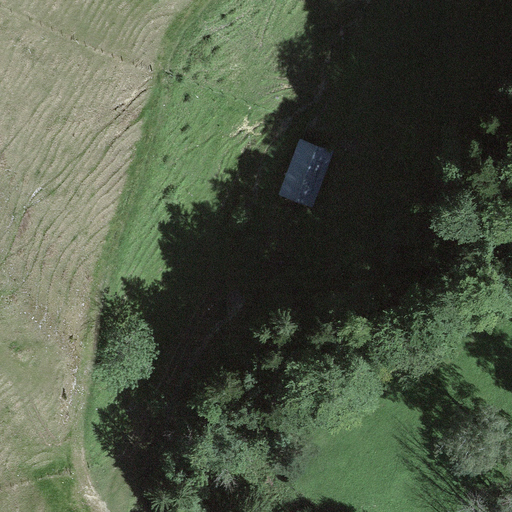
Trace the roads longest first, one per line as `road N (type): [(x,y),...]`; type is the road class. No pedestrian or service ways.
road 1 (track): [(102,511),(80,470),(98,309),(170,51),(207,0)]
road 2 (track): [(97,504),(218,284),(278,217)]
